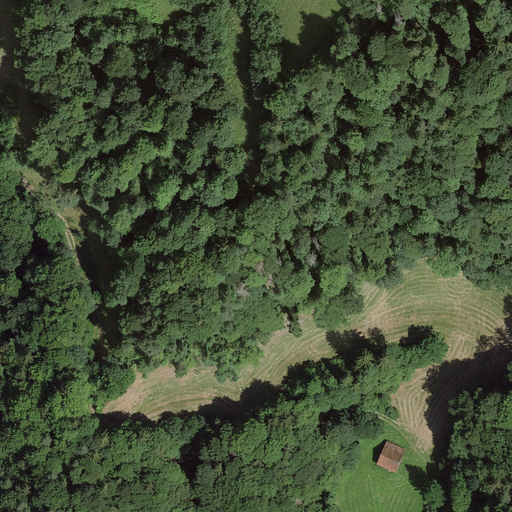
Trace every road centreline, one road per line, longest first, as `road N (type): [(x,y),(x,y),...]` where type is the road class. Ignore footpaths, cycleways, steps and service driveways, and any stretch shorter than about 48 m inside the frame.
road 1 (track): [(0,160),(56,215),(78,266),(78,349),(57,404),(73,482),(145,472),(190,455),(220,464),(249,491),(274,492),(294,479),(317,428),(358,411),(400,431),(444,474),(466,511)]
road 2 (track): [(81,282),(98,317),(87,398),(97,419),(123,424),(212,397),(247,419),(265,417)]
